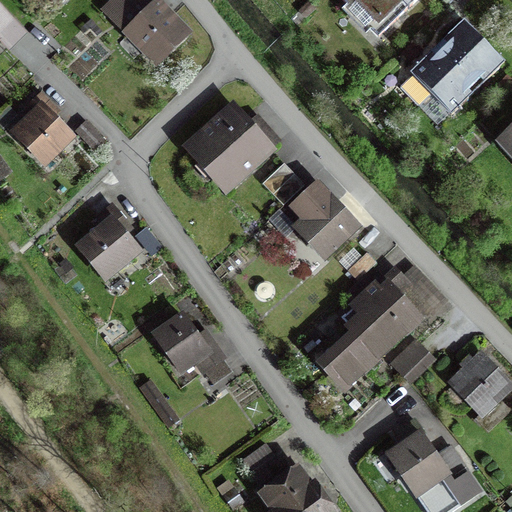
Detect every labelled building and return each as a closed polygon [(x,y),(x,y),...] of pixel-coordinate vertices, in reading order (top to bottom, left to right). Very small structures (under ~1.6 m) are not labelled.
[(188,31),(155,0),(154,0),(120,36),(153,67),(188,31)] [(406,0),(335,0),(370,35),(406,0)] [(0,38),(15,24),(0,9),(0,38)] [(501,70),(462,30),(406,85),(445,125),(501,70)] [(72,138),(39,105),(8,135),(41,168),(72,138)] [(271,151),(232,108),(181,154),(220,197),(271,151)] [(511,177),(511,129),(488,152),(511,177)] [(0,181),(11,174),(0,156),(0,181)] [(357,228),(315,184),(287,212),(301,226),(292,234),(320,263),(357,228)] [(139,255),(110,219),(73,249),(102,285),(139,255)] [(366,254),(349,270),(359,281),(376,265),(366,254)] [(416,322),(384,288),(379,293),(373,286),(346,311),(354,319),(339,333),(344,338),(314,367),(340,394),(416,322)] [(208,353),(181,316),(150,338),(177,375),(208,353)] [(415,342),(391,364),(409,384),(433,362),(415,342)] [(506,383),(479,356),(448,386),(475,413),(506,383)] [(447,472),(420,434),(385,460),(412,497),(447,472)] [(266,444),(244,459),(259,482),(287,462),(279,450),(273,455),(266,444)] [(324,511),(293,469),(255,496),(267,511),(324,511)]
